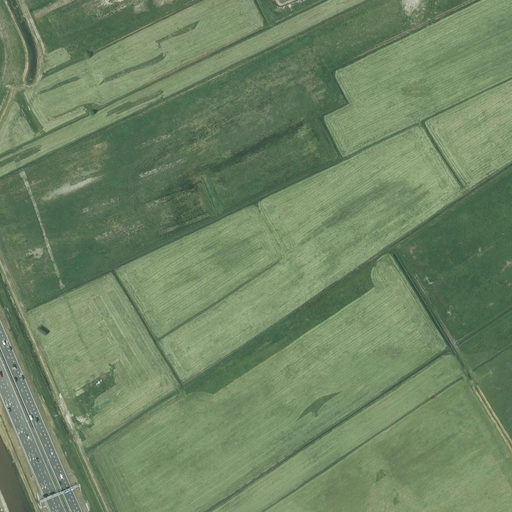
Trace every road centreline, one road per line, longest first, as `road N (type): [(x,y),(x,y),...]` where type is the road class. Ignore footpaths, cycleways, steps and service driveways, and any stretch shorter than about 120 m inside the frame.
road 1 (trunk): [(74,511),(0,338)]
road 2 (trunk): [(0,370),(60,511)]
road 3 (unknown): [(0,8),(18,62),(0,127)]
